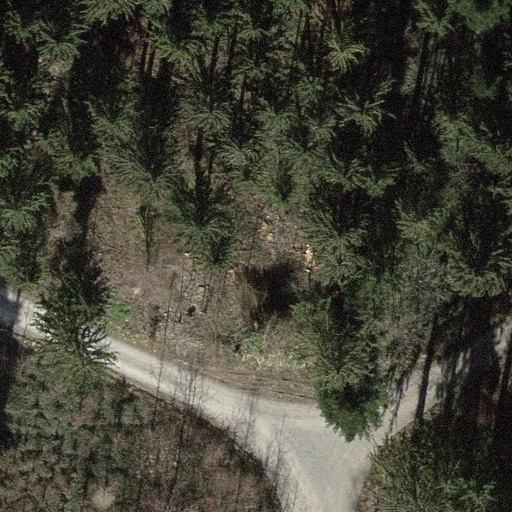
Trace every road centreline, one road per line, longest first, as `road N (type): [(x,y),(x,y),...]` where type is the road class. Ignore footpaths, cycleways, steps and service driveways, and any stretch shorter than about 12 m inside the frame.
road 1 (track): [(331,452),(211,385),(0,292)]
road 2 (track): [(511,331),(331,452)]
